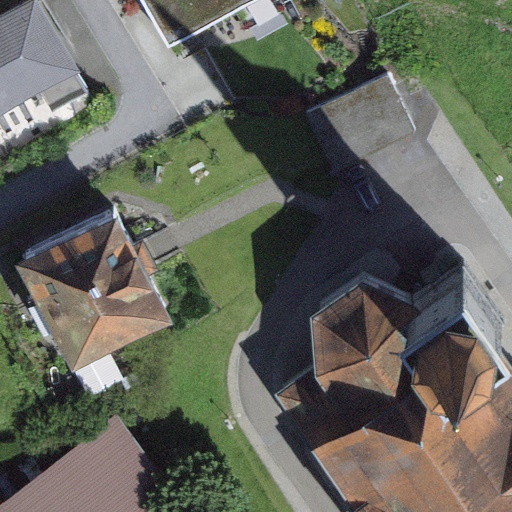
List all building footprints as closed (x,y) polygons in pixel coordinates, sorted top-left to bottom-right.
[(0,114),(91,58),(55,0),(11,0),(0,7),(0,114)] [(255,0),(156,0),(176,39),(255,0)] [(402,74),(319,110),(343,166),(426,130),(402,74)] [(190,321),(125,208),(25,265),(91,379),(190,321)] [(336,350),(302,371),(390,511),(511,511),(511,323),(471,258),(406,298),(387,269),(314,315),(336,350)] [(201,511),(122,405),(0,493),(0,495),(12,511),(201,511)] [(0,511),(12,511),(0,495),(0,511)]
